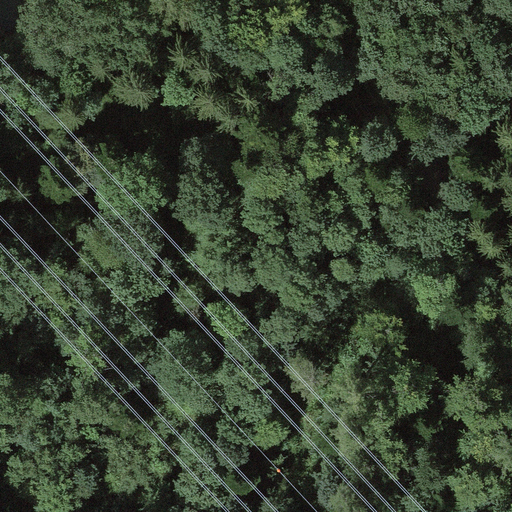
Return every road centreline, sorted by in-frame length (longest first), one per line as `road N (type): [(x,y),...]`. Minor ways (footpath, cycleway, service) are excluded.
road 1 (track): [(0,202),(82,204),(413,157),(511,111)]
road 2 (track): [(511,280),(376,101),(328,0)]
